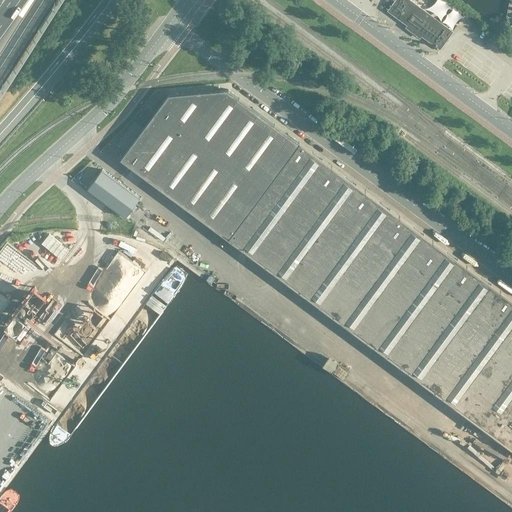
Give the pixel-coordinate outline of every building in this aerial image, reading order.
[(391,6),(387,10),(394,15),(394,16),(407,25),(406,27),(411,31),(411,32),(413,33),(414,33),(420,37),(422,36),(435,45),(435,46),(436,47),(436,46),(440,49),(449,37),(453,31),(452,31),(423,9),(410,0),(395,0),(394,2),(393,2),(393,4),(391,5),(391,6)] [(511,299),(486,280),(452,255),(418,230),(385,205),(350,180),(317,155),(284,130),(278,126),(244,101),(232,92),(228,89),(176,94),(168,94),(144,127),(126,151),(121,159),(129,165),(141,174),(173,198),(206,222),(244,250),(279,276),(313,302),(346,326),(380,351),(414,377),(447,401),(484,428),(511,449),(511,299)] [(144,110),(137,120),(142,123),(149,114),(144,110)] [(126,151),(144,127),(134,120),(117,144),(126,151)] [(88,188),(88,189),(125,217),(127,214),(131,209),(133,210),(134,211),(137,208),(134,206),(140,198),(117,181),(102,170),(88,188)] [(88,184),(90,186),(96,177),(94,176),(88,184)] [(49,234),(41,243),(57,256),(58,257),(61,259),(69,249),(49,234)] [(112,274),(127,274),(127,253),(112,252),(112,274)]
